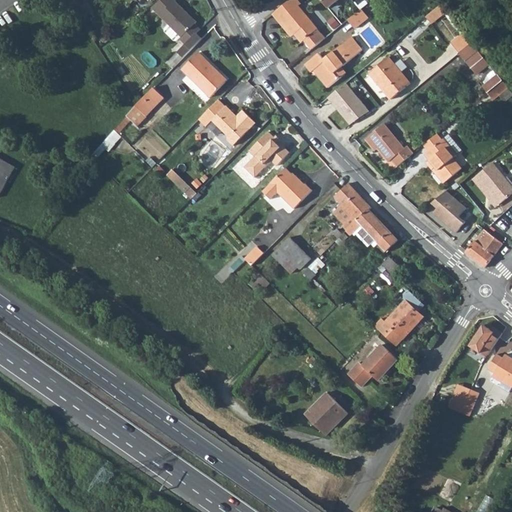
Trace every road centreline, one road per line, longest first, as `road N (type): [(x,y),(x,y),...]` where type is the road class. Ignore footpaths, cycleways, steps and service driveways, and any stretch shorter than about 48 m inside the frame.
road 1 (trunk): [(294,511),(0,305)]
road 2 (tertiary): [(242,28),(332,148),(475,279)]
road 3 (trunk): [(0,343),(240,511)]
road 4 (residential): [(350,511),(477,301)]
road 5 (track): [(378,466),(246,420),(221,386)]
